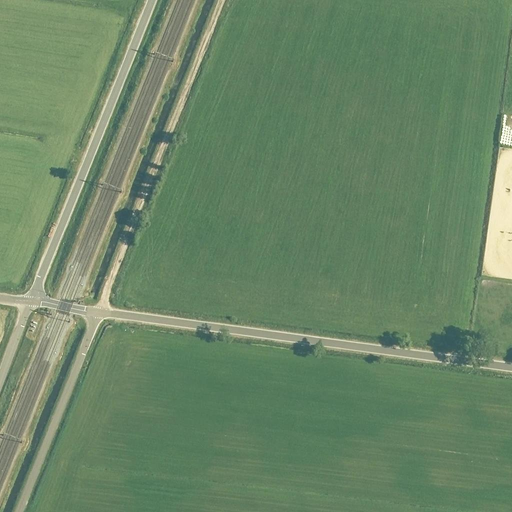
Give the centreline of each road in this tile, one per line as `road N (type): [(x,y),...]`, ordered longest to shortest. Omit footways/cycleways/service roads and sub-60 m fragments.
road 1 (tertiary): [(511,370),(97,314)]
road 2 (track): [(97,314),(222,0)]
road 3 (unclassified): [(28,304),(150,0)]
road 4 (unclassified): [(19,511),(97,314)]
